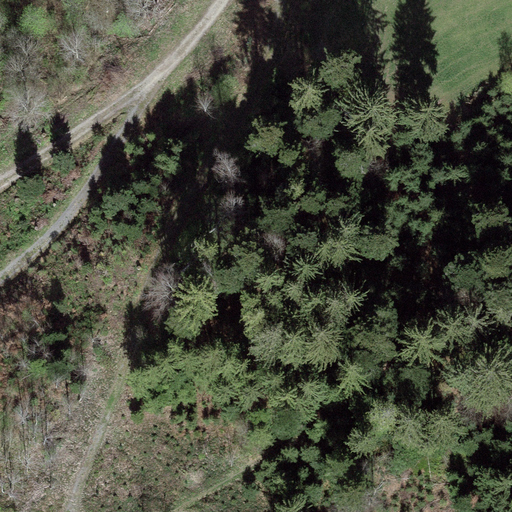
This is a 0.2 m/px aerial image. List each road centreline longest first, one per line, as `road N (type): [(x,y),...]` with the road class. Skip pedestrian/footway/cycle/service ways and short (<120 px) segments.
road 1 (track): [(278,0),(273,41),(199,192),(159,252),(68,511)]
road 2 (track): [(166,511),(242,476),(511,293)]
road 3 (track): [(154,79),(69,218),(0,280)]
road 4 (track): [(0,184),(154,79)]
